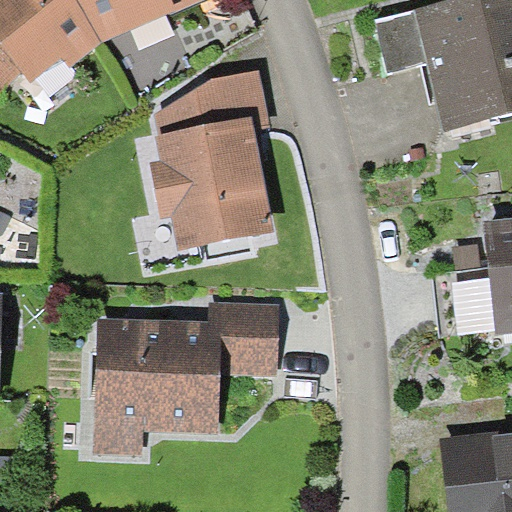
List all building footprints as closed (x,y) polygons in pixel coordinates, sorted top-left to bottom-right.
[(78,0),(0,0),(0,39),(24,70),(31,80),(62,58),(70,67),(103,41),(78,0)] [(78,0),(103,41),(177,9),(173,0),(78,0)] [(173,0),(177,9),(178,11),(203,0),(173,0)] [(511,0),(452,0),(413,10),(426,63),(443,131),(511,114),(511,0)] [(389,72),(426,63),(413,10),(376,18),(389,72)] [(0,94),(24,70),(0,39),(0,94)] [(155,113),(158,133),(253,115),(255,129),(271,127),(260,69),(212,77),(155,113)] [(173,216),(179,248),(274,231),(255,129),(253,115),(158,133),(156,133),(161,159),(151,161),(162,218),(173,216)] [(511,216),(483,219),(489,276),(495,329),(495,333),(511,331),(511,216)] [(495,329),(489,276),(453,280),(459,333),(495,329)] [(210,301),(209,320),(223,320),(221,374),(277,376),(279,304),(210,301)] [(209,320),(99,316),(94,454),(143,456),(144,430),(219,433),(221,374),(223,320),(209,320)] [(511,511),(511,428),(441,436),(449,511),(511,511)] [(11,455),(0,454),(0,489),(10,490),(11,455)]
